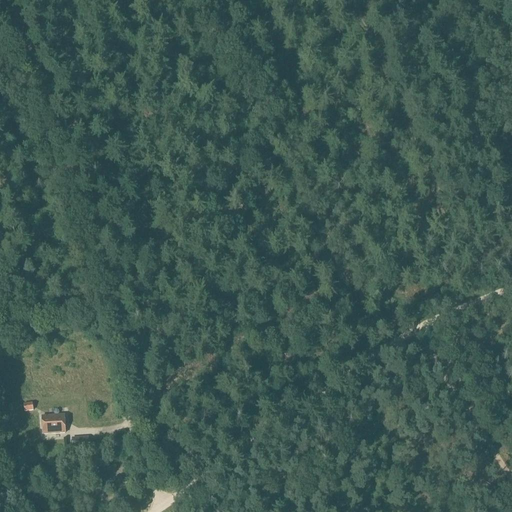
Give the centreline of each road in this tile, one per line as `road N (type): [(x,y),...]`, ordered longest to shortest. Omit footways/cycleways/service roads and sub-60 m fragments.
road 1 (track): [(1,0),(88,218),(166,503)]
road 2 (track): [(357,254),(438,214),(324,0)]
road 3 (track): [(0,322),(98,306),(154,489),(166,503)]
road 4 (track): [(166,503),(316,390),(415,330)]
road 5 (track): [(195,0),(357,254)]
road 6 (track): [(0,32),(58,171),(98,306)]
road 7 (track): [(271,511),(391,434),(381,413),(316,390)]
road 8 (track): [(415,330),(511,483)]
